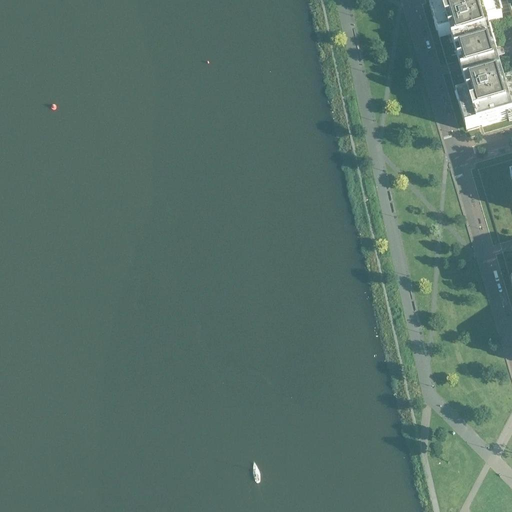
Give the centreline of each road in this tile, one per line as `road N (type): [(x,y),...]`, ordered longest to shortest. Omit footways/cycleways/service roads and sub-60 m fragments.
road 1 (residential): [(452,156),(511,359)]
road 2 (residential): [(407,0),(452,156)]
